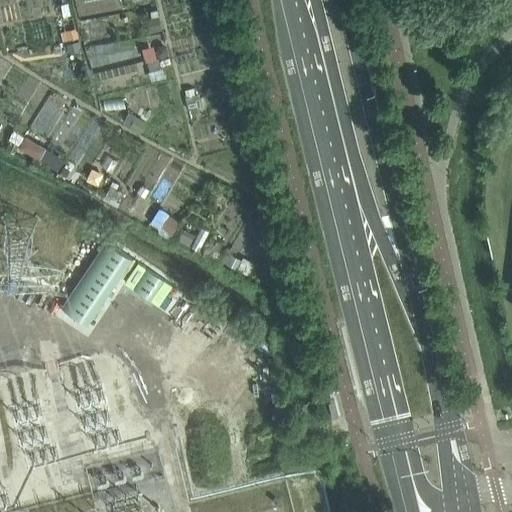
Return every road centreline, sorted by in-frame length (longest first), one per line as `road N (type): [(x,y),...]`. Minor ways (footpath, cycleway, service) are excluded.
road 1 (primary): [(287,0),(413,511)]
road 2 (primary): [(458,511),(425,333),(343,0)]
